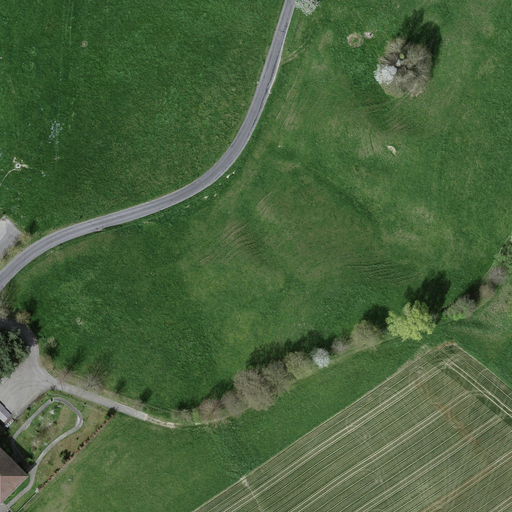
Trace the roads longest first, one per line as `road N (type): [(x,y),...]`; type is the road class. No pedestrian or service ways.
road 1 (track): [(30,376),(166,424),(194,424),(343,353),(474,311)]
road 2 (unclassified): [(291,0),(246,128),(213,175),(183,194),(42,245),(0,284)]
